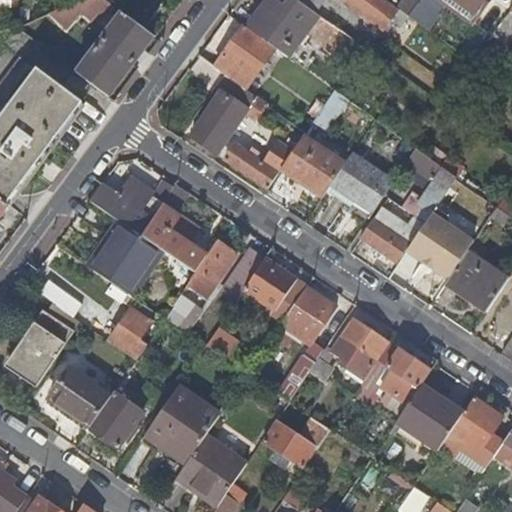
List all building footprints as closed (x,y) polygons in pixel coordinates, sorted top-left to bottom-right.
[(111,15),(116,9),(104,0),(82,0),(51,15),(66,29),(89,5),(100,14),(104,9),(111,15)] [(264,37),(263,39),(289,58),(320,16),(315,12),(298,0),(291,0),(287,6),(278,0),(268,0),(249,27),(264,37)] [(298,0),(315,12),(323,0),(298,0)] [(382,32),(400,10),(399,10),(385,0),(343,0),(341,2),(382,32)] [(406,0),(399,10),(400,10),(409,17),(419,4),(422,0),(406,0)] [(446,0),(450,2),(450,0),(471,0),(486,11),(494,0),(446,0)] [(431,13),(419,4),(409,17),(422,26),(431,13)] [(511,9),(474,63),(482,70),(511,28),(511,9)] [(334,10),(327,21),(333,25),(358,43),(366,49),(375,40),(334,10)] [(27,12),(19,14),(18,30),(29,25),(27,12)] [(123,14),(78,75),(109,98),(154,38),(123,14)] [(336,72),(358,43),(333,25),(320,42),(329,49),(311,74),(336,92),(345,98),(354,85),(336,72)] [(246,28),(216,68),(229,77),(245,88),(273,49),(246,28)] [(0,219),(9,207),(6,205),(81,103),(19,58),(0,83),(0,219)] [(193,137),(218,155),(259,98),(245,88),(229,77),(199,118),(204,121),(193,137)] [(258,122),(269,105),(260,99),(248,115),(258,122)] [(346,166),(305,137),(289,159),(282,169),(323,198),(333,185),(346,166)] [(227,161),(268,189),(282,169),(289,159),(275,149),(265,164),(237,144),(227,161)] [(411,243),(413,245),(438,208),(458,179),(418,150),(407,165),(433,183),(419,204),(423,208),(407,232),(380,213),(362,238),(398,263),(411,243)] [(363,197),(378,207),(395,183),(354,154),(346,166),(333,185),(359,203),(363,197)] [(94,183),(82,199),(84,200),(134,234),(155,202),(167,186),(157,179),(146,194),(135,187),(130,180),(120,173),(108,192),(94,183)] [(155,202),(169,211),(180,195),(167,186),(155,202)] [(359,203),(374,214),(378,207),(363,197),(359,203)] [(155,202),(134,234),(189,271),(200,254),(193,249),(182,242),(192,227),(169,211),(155,202)] [(413,245),(408,252),(449,281),(470,251),(475,243),(454,229),(450,217),(438,208),(413,245)] [(499,211),(493,219),(505,228),(511,219),(499,211)] [(110,223),(80,265),(126,295),(155,253),(110,223)] [(231,253),(210,239),(206,245),(200,254),(189,271),(183,279),(203,292),(231,253)] [(228,284),(244,294),(246,291),(267,261),(270,257),(254,246),(228,284)] [(511,280),(470,251),(449,281),(447,284),(488,313),(511,280)] [(278,313),(299,283),(267,261),(246,291),(278,313)] [(49,279),(39,293),(75,317),(82,307),(68,298),(70,294),(49,279)] [(308,289),(299,283),(278,313),(287,319),(308,289)] [(323,318),(332,305),(308,289),(287,319),(282,327),(311,347),(328,322),(323,318)] [(120,305),(97,341),(127,360),(137,345),(130,341),(144,322),(142,320),(147,312),(119,293),(114,301),(120,305)] [(188,303),(175,295),(159,319),(178,332),(189,314),(183,310),(188,303)] [(323,318),(328,322),(337,309),(332,305),(323,318)] [(7,367),(37,388),(75,333),(45,312),(7,367)] [(341,364),(366,381),(371,374),(391,344),(355,319),(332,352),(344,360),(341,364)] [(242,342),(221,328),(208,347),(229,361),(242,342)] [(511,340),(502,355),(511,361),(511,340)] [(401,350),(391,344),(371,374),(380,380),(389,368),(401,350)] [(283,374),(293,358),(282,350),(272,367),(283,374)] [(430,371),(401,350),(389,368),(407,381),(396,397),(408,405),(419,389),(418,389),(430,371)] [(305,356),(278,394),(290,403),(310,374),(317,364),(305,356)] [(335,368),(321,358),(317,364),(310,374),(324,383),(335,368)] [(50,400),(91,428),(112,397),(71,369),(50,400)] [(380,380),(371,374),(366,381),(359,391),(364,394),(367,390),(379,399),(388,386),(380,380)] [(247,397),(258,381),(249,375),(238,391),(247,397)] [(465,415),(424,386),(398,424),(439,452),(442,448),(465,415)] [(162,445),(188,463),(208,435),(221,415),(180,387),(145,437),(161,448),(162,445)] [(144,413),(115,393),(112,397),(91,428),(90,429),(119,449),(144,413)] [(500,416),(475,400),(465,415),(442,448),(454,457),(461,448),(488,468),(495,457),(505,443),(493,435),(504,419),(500,416)] [(300,437),(278,421),(264,441),(303,468),(316,449),(318,450),(332,431),(313,418),(300,437)] [(511,432),(505,443),(495,457),(511,468),(511,432)] [(248,464),(208,435),(188,463),(183,471),(179,476),(204,493),(202,496),(218,507),(227,495),(248,464)] [(161,448),(145,437),(142,443),(183,471),(188,463),(162,445),(161,448)] [(351,456),(357,447),(345,439),(339,448),(351,456)] [(372,446),(366,454),(374,459),(379,451),(372,446)] [(454,457),(482,477),(488,468),(461,448),(454,457)] [(0,502),(13,511),(18,511),(32,493),(5,474),(10,468),(0,461),(0,494),(4,497),(0,502)] [(397,480),(384,471),(376,484),(384,489),(381,494),(394,503),(402,491),(393,485),(397,480)] [(311,487),(298,479),(285,498),(297,507),(311,487)] [(404,511),(421,511),(431,497),(415,486),(400,509),(404,511)] [(235,511),(240,504),(227,495),(218,507),(214,511),(235,511)] [(60,511),(40,498),(36,503),(31,500),(22,511),(60,511)] [(328,511),(323,508),(326,503),(319,499),(310,511),(328,511)] [(475,511),(479,508),(466,499),(457,511),(475,511)] [(432,511),(453,511),(439,502),(432,511)]
